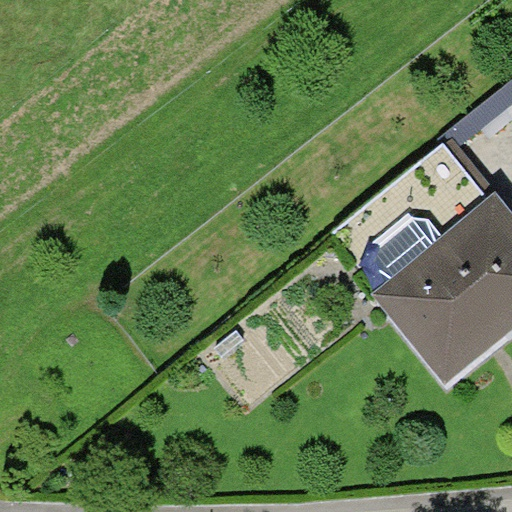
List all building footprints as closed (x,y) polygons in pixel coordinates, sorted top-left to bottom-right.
[(380,286),(454,228),(490,200),(445,144),(336,232),(380,286)] [(460,235),(386,295),(417,333),(449,372),(511,320),(511,225),(496,206),(460,235)] [(380,286),(386,295),(460,235),(454,228),(380,286)] [(68,338),(74,344),(82,339),(75,331),(68,338)] [(100,370),(103,366),(104,361),(104,358),(101,353),(96,351),(92,351),(87,353),(84,358),(84,364),(89,370),(97,371),(100,370)] [(124,393),(126,388),(126,387),(125,383),(121,379),(112,378),(107,382),(105,390),(107,393),(111,397),(117,398),(124,393)]
